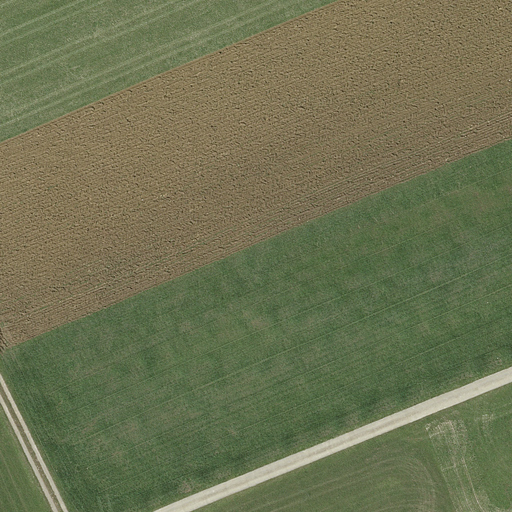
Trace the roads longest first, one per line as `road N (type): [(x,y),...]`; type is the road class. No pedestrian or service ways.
road 1 (track): [(180,511),(511,379)]
road 2 (track): [(0,397),(56,511)]
